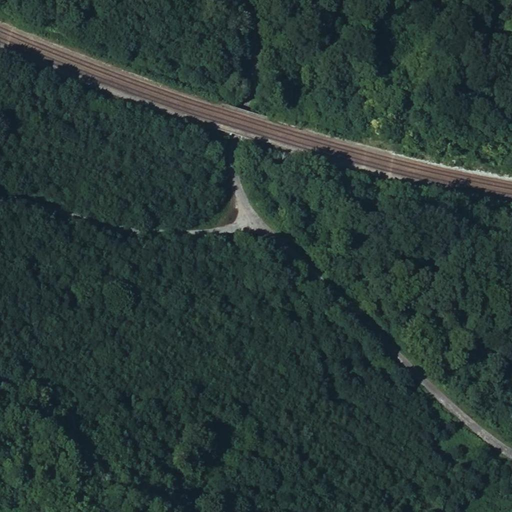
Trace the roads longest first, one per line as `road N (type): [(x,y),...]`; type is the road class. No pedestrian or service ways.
road 1 (unclassified): [(245,0),(254,54),(231,169),(243,203),(314,278),(511,453)]
road 2 (track): [(243,203),(233,229),(158,233),(0,192)]
road 3 (track): [(0,416),(114,511)]
